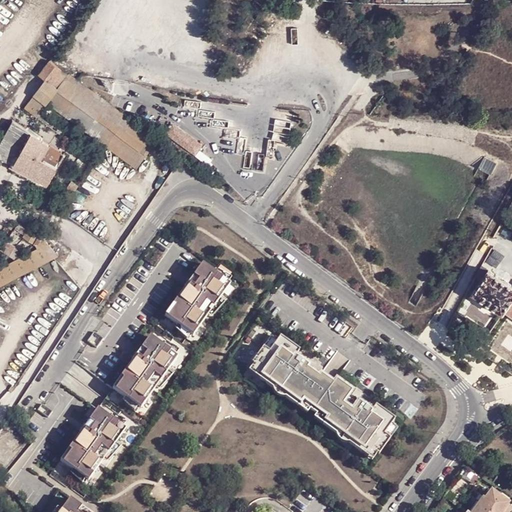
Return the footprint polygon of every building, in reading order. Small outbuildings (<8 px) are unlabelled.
[(135,170),(156,143),(69,74),(68,76),(51,60),(39,74),(45,80),(27,107),(37,116),(36,118),(54,131),(64,118),(93,140),(89,145),(98,152),(103,146),(135,170)] [(0,159),(49,185),(64,156),(50,146),(13,122),(6,133),(1,130),(0,132),(0,159)] [(194,141),(174,125),(169,133),(189,148),(194,141)] [(200,145),(194,141),(189,148),(195,152),(200,145)] [(72,194),(78,187),(72,181),(66,187),(72,194)] [(0,257),(13,265),(30,257),(17,248),(20,242),(22,243),(25,238),(14,231),(8,241),(3,240),(0,244),(0,257)] [(25,239),(34,245),(40,249),(47,244),(40,238),(30,231),(25,239)] [(0,286),(59,256),(52,244),(30,257),(13,265),(0,272),(0,286)] [(230,284),(202,264),(165,316),(193,336),(230,284)] [(502,313),(504,310),(511,298),(511,285),(511,284),(497,274),(496,274),(490,269),(473,292),(480,297),(479,298),(494,309),(495,308),(502,313)] [(150,337),(113,388),(141,408),(178,357),(150,337)] [(269,352),(263,348),(252,363),(264,372),(262,375),(301,403),(303,400),(328,418),(326,421),(364,449),(366,445),(379,454),(390,439),(384,434),(395,419),(375,406),(371,412),(358,402),(355,406),(346,399),(351,392),(335,381),(333,384),(320,375),(317,379),(305,370),(308,366),(294,357),(299,351),(280,337),(269,352)] [(125,430),(97,409),(60,461),(88,481),(125,430)] [(510,511),(511,510),(511,506),(491,492),(485,500),(483,499),(473,511),(510,511)] [(87,511),(70,499),(61,511),(57,509),(54,511),(87,511)]
